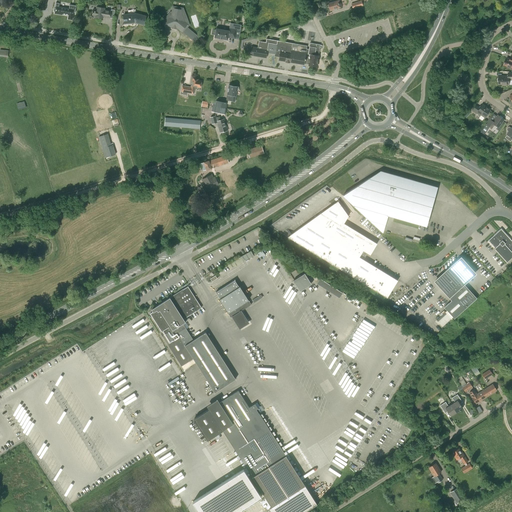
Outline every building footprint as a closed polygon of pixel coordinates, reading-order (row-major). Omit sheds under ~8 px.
[(342,7),(340,0),(328,3),(330,10),(342,7)] [(351,4),(353,9),(363,6),(361,1),(351,4)] [(53,7),(52,10),(54,11),(53,12),(61,14),(61,13),(67,14),(67,18),(71,19),(72,11),(74,12),(75,5),(68,4),(68,8),(57,6),(58,2),(54,2),(53,7)] [(93,10),(92,15),(95,16),(95,17),(103,18),(103,17),(110,18),(111,11),(105,10),(105,8),(97,7),(96,11),(93,10)] [(163,16),(163,20),(162,21),(165,29),(173,26),(176,27),(183,32),(188,25),(183,21),(184,20),(183,16),(181,15),(182,9),(173,7),(173,12),(168,12),(166,15),(163,16)] [(135,22),(144,25),(146,16),(136,14),(124,15),(124,23),(135,22)] [(215,35),(215,38),(228,40),(228,37),(235,39),(237,29),(229,28),(229,31),(216,28),(216,30),(212,29),(211,34),(215,35)] [(242,40),(243,42),(270,34),(269,32),(242,40)] [(304,64),(309,65),(311,55),(319,56),(320,45),(317,44),(310,43),(309,51),(306,50),(307,46),(293,43),(267,38),(266,42),(259,41),(258,48),(252,47),(250,55),(266,57),(267,52),(280,55),(279,60),(286,61),(286,62),(290,62),(304,64)] [(311,55),(309,65),(313,66),(313,65),(317,66),(319,56),(318,56),(319,56),(311,55)] [(503,86),(505,86),(506,85),(509,85),(509,80),(511,79),(511,73),(508,73),(508,77),(499,76),(499,78),(498,79),(497,80),(498,81),(499,82),(498,84),(502,85),(503,86)] [(188,87),(187,93),(193,94),(195,86),(200,87),(201,81),(196,80),(197,79),(193,79),(191,87),(188,87)] [(227,94),(226,100),(226,103),(227,103),(227,104),(231,105),(231,101),(235,102),(237,91),(238,91),(239,87),(238,87),(232,86),(231,85),(230,85),(229,86),(229,85),(227,94)] [(24,101),(16,104),(18,110),(26,108),(24,101)] [(478,109),(476,110),(474,109),(472,111),(480,116),(481,115),(484,117),(490,110),(482,104),(479,109),(478,109)] [(498,115),(493,122),(490,119),(486,124),(492,129),(494,125),(498,128),(504,119),(498,115)] [(224,119),(221,120),(219,116),(216,118),(215,116),(211,118),(212,124),(217,122),(220,132),(227,130),(224,119)] [(165,126),(199,129),(200,121),(165,118),(165,126)] [(113,146),(109,147),(108,143),(110,142),(108,133),(98,136),(104,157),(103,157),(104,161),(109,159),(108,156),(115,154),(113,146)] [(262,145),(247,150),(250,158),(264,154),(262,145)] [(226,155),(201,163),(203,171),(229,163),(226,155)] [(437,187),(380,171),(343,196),(382,233),(387,215),(426,226),(437,187)] [(374,174),(372,172),(359,180),(361,182),(374,174)] [(212,175),(202,180),(205,186),(204,187),(206,192),(211,189),(211,190),(216,187),(215,186),(219,185),(215,177),(213,178),(212,175)] [(305,201),(299,205),(284,216),(269,226),(287,237),(319,215),(318,214),(336,201),(334,199),(339,197),(327,186),(327,185),(305,201)] [(287,237),(387,298),(397,280),(362,259),(363,258),(364,259),(368,253),(366,252),(367,250),(369,251),(373,245),(332,220),(340,206),(336,201),(318,214),(319,215),(287,237)] [(511,252),(508,248),(511,244),(511,241),(510,239),(509,239),(501,231),(495,236),(494,235),(488,241),(495,248),(494,249),(507,262),(511,257),(511,252)] [(227,265),(230,270),(243,261),(241,257),(227,265)] [(437,324),(438,322),(444,328),(465,309),(477,298),(463,284),(467,280),(468,279),(468,278),(469,278),(469,277),(470,276),(470,275),(470,274),(470,273),(470,272),(470,271),(470,270),(470,269),(469,269),(469,268),(468,267),(468,266),(467,265),(466,265),(466,264),(465,264),(464,263),(463,263),(462,263),(461,262),(460,262),(459,262),(458,263),(457,263),(456,263),(455,264),(454,264),(453,265),(434,282),(452,301),(444,308),(447,311),(435,322),(437,324)] [(304,273),(293,281),(298,288),(300,291),(311,284),(309,280),(304,273)] [(320,278),(317,282),(317,283),(339,298),(340,296),(342,293),(320,278)] [(220,299),(219,299),(231,317),(251,305),(240,287),(239,287),(235,280),(216,292),(220,299)] [(162,336),(182,366),(193,359),(196,362),(215,392),(235,379),(206,333),(193,340),(182,324),(177,327),(173,325),(167,318),(178,311),(183,319),(187,317),(201,308),(202,308),(188,287),(183,290),(157,306),(159,309),(153,312),(150,314),(162,332),(160,333),(162,336)] [(366,313),(369,315),(376,319),(379,314),(369,308),(366,313)] [(362,318),(343,352),(368,366),(387,332),(362,318)] [(489,369),(482,374),(485,379),(492,374),(489,369)] [(469,382),(466,384),(464,381),(460,384),(465,392),(472,387),(469,382)] [(493,384),(483,390),(488,396),(497,390),(493,384)] [(488,396),(483,390),(477,394),(474,390),(469,393),(476,404),(488,396)] [(299,476),(297,473),(296,471),(294,468),(291,464),(290,462),(289,460),(287,457),(285,455),(284,452),(283,451),(281,448),(280,446),(278,443),(277,441),(275,439),(273,436),(271,433),(270,431),(268,428),(267,426),(265,424),(264,422),(263,419),(262,418),(260,415),(259,414),(258,412),(256,410),(258,408),(255,404),(249,408),(238,391),(219,403),(217,399),(207,406),(209,409),(194,419),(208,440),(223,431),(236,451),(238,454),(238,455),(240,458),(241,459),(243,462),(244,464),(246,467),(246,468),(244,469),(192,502),(198,511),(238,511),(262,497),(246,473),(249,471),(272,507),(269,509),(271,511),(305,511),(317,505),(317,504),(302,481),(301,480),(300,477),(299,476)] [(455,402),(451,404),(457,412),(462,408),(459,402),(461,400),(457,394),(452,398),(455,402)] [(457,412),(451,404),(448,406),(446,402),(440,405),(444,412),(447,410),(451,416),(457,412)] [(460,457),(465,466),(467,465),(466,463),(468,462),(462,452),(461,452),(459,449),(452,452),(457,459),(460,457)] [(443,480),(439,473),(441,472),(436,463),(428,467),(434,476),(431,478),(434,484),(437,482),(438,483),(443,480)] [(467,465),(465,466),(461,468),(464,473),(472,468),(469,463),(467,465)] [(480,489),(478,490),(480,494),(488,490),(485,485),(480,488),(480,489)] [(450,492),(457,503),(464,498),(457,487),(450,492)] [(425,491),(428,496),(432,494),(434,496),(438,494),(436,491),(434,488),(430,490),(429,488),(425,491)]
